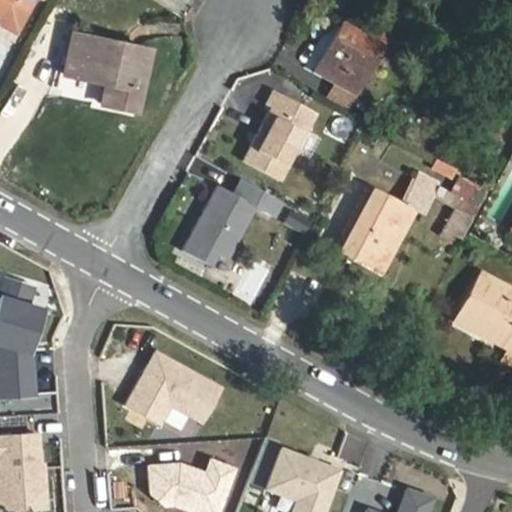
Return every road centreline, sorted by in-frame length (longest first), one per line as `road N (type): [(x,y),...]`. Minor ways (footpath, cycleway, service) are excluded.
road 1 (residential): [(489,462),(344,401),(100,266)]
road 2 (residential): [(257,10),(100,266)]
road 3 (residential): [(100,266),(74,344),(87,511)]
